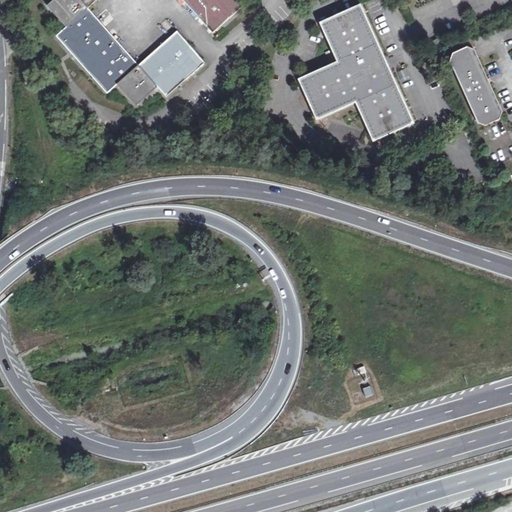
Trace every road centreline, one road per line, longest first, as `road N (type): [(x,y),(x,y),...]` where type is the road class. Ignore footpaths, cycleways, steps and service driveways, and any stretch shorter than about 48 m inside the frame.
road 1 (trunk): [(511,268),(307,201),(205,186),(138,192),(76,212),(0,261)]
road 2 (trunk): [(0,288),(72,235),(122,217),(183,212),(241,233),(281,278),(294,328),(280,393),(243,436)]
road 3 (motorway): [(511,393),(91,511)]
road 4 (motorway): [(227,511),(511,430)]
road 5 (trunk): [(243,436),(158,455),(97,447),(38,411),(0,349)]
road 6 (trunk): [(243,436),(46,511)]
road 7 (trunk): [(368,511),(511,468)]
